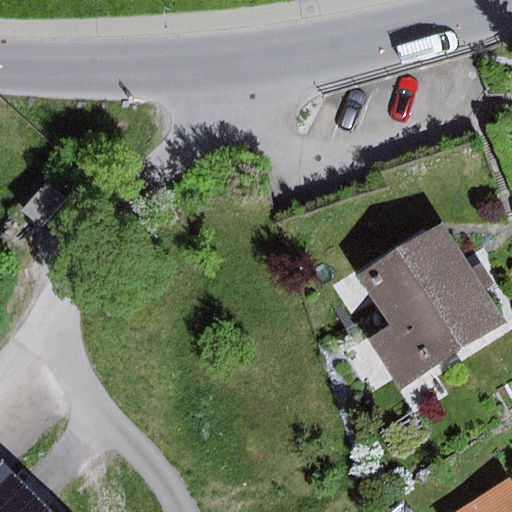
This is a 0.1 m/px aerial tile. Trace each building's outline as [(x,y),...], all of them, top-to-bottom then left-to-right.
[(391,189),(281,224),(297,271),(410,234),(405,221),(493,192),(477,142),(385,171),(391,189)] [(46,183),(22,211),(44,229),(68,201),(46,183)] [(443,226),(360,278),(391,327),(369,341),(400,390),(506,323),(443,226)] [(0,511),(50,511),(8,470),(0,477),(0,511)] [(511,511),(511,482),(510,479),(459,511),(511,511)]
